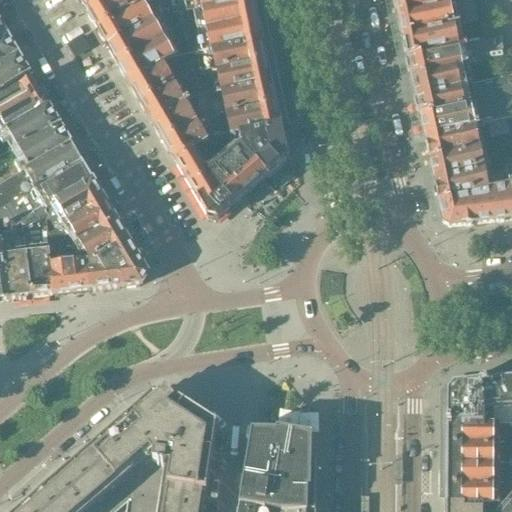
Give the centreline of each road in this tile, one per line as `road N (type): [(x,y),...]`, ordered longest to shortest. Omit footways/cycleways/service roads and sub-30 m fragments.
road 1 (residential): [(190,303),(182,273),(25,0)]
road 2 (tertiary): [(406,234),(358,0)]
road 3 (tertiary): [(286,0),(338,226)]
road 4 (residential): [(190,303),(95,333),(0,410)]
road 5 (residential): [(0,488),(98,400),(127,379),(165,368)]
road 6 (residential): [(211,363),(236,430),(223,511)]
road 7 (tertiary): [(414,511),(416,374)]
road 8 (tertiary): [(350,375),(348,511)]
